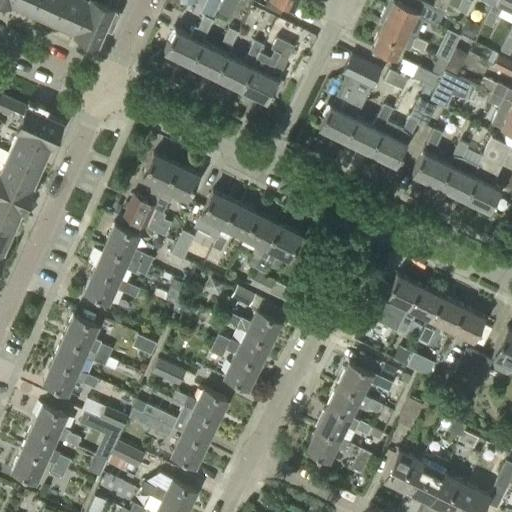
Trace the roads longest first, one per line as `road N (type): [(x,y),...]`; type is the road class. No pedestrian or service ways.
road 1 (residential): [(253,454),(371,214)]
road 2 (residential): [(2,318),(102,92)]
road 3 (unclassified): [(265,164),(343,0)]
road 4 (residential): [(265,164),(102,92)]
road 5 (residential): [(499,277),(371,214)]
road 6 (residential): [(366,511),(253,454)]
